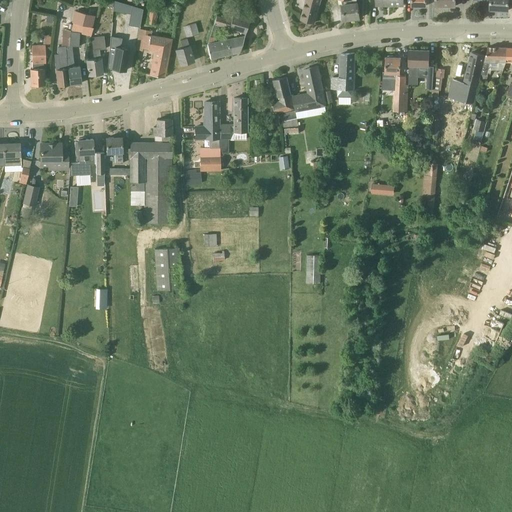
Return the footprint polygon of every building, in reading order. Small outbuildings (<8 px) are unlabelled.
[(320,0),(306,0),(302,20),(314,23),(320,0)] [(358,3),(357,0),(341,0),(345,20),(360,18),(358,3)] [(483,0),(483,1),(491,2),(490,9),(509,11),(509,0),(483,0)] [(140,27),(143,9),(132,6),(131,14),(128,25),(140,27)] [(162,10),(151,8),(148,24),(156,25),(158,15),(161,16),(162,10)] [(75,11),(72,23),(92,28),(95,15),(75,11)] [(219,24),(246,33),(250,21),(233,15),(232,19),(217,15),(207,45),(210,58),(240,51),(245,37),(228,41),(228,40),(213,43),(219,24)] [(69,33),(69,37),(68,46),(66,46),(66,49),(69,84),(82,83),(80,66),(75,67),(73,46),(79,47),(80,33),(90,36),(92,28),(72,23),(69,33)] [(196,23),(184,27),(187,37),(199,33),(196,23)] [(143,48),(155,50),(151,75),(164,77),(171,39),(151,36),(152,31),(146,30),(143,48)] [(62,36),(61,47),(58,47),(61,69),(56,70),(58,85),(69,84),(66,49),(66,46),(68,46),(69,37),(62,36)] [(103,73),(100,49),(106,49),(104,36),(92,38),(95,59),(87,60),(89,75),(103,73)] [(122,38),(111,36),(108,68),(113,69),(114,68),(125,70),(129,49),(120,47),(122,38)] [(181,40),(183,48),(176,50),(181,65),(194,61),(190,46),(187,38),(181,40)] [(32,46),(33,63),(33,69),(31,69),(32,85),(45,85),(44,68),(44,62),(46,62),(46,46),(32,46)] [(504,71),(507,62),(507,48),(488,47),(480,78),(487,80),(489,73),(491,73),(491,70),(504,71)] [(418,64),(429,64),(430,51),(410,50),(409,84),(418,85),(418,64)] [(472,52),(464,82),(453,80),(448,97),(450,98),(446,115),(452,117),(444,148),(450,149),(448,156),(457,158),(469,112),(470,112),(485,56),(472,52)] [(354,90),(355,53),(341,54),(340,77),(331,77),(331,89),(337,89),(337,97),(353,97),(353,90),(354,90)] [(385,81),(395,81),(393,111),(404,112),(406,76),(400,76),(401,57),(387,57),(385,81)] [(293,96),(297,111),(326,105),(318,66),(304,70),(309,93),(293,96)] [(435,68),(433,89),(440,90),(442,77),(444,77),(445,69),(435,68)] [(279,101),(273,103),(269,103),(272,114),(275,113),(294,109),(287,77),(274,80),(279,101)] [(234,98),(233,125),(220,125),(220,154),(229,154),(229,139),(245,139),(246,131),(247,132),(247,98),(234,98)] [(196,139),(211,139),(211,148),(214,148),(214,156),(201,156),(201,170),(220,169),(219,102),(205,102),(206,127),(196,127),(196,139)] [(299,126),(297,116),(296,111),(281,114),(283,128),(299,126)] [(421,215),(433,216),(437,176),(439,163),(435,163),(439,122),(438,114),(429,114),(421,215)] [(474,129),(476,129),(484,132),(487,121),(477,118),(474,129)] [(162,135),(162,142),(171,142),(171,134),(172,134),(172,119),(157,119),(157,127),(154,127),(154,135),(162,135)] [(413,122),(413,126),(415,129),(419,129),(422,126),(422,122),(420,119),(416,119),(413,122)] [(482,141),(484,132),(476,129),(473,139),(482,141)] [(116,153),(116,164),(123,163),(122,137),(107,138),(108,153),(116,153)] [(70,176),(91,174),(90,164),(88,164),(87,154),(94,153),(93,139),(78,140),(78,143),(75,143),(76,160),(80,160),(80,163),(71,163),(70,176)] [(131,157),(171,157),(173,157),(173,142),(171,142),(162,142),(131,142),(131,157)] [(4,143),(5,165),(5,172),(22,171),(20,178),(27,180),(30,168),(23,167),(21,167),(21,158),(20,143),(4,143)] [(40,154),(41,165),(61,165),(61,169),(69,169),(68,152),(62,152),(62,144),(42,144),(42,154),(40,154)] [(104,152),(96,152),(96,174),(105,174),(104,152)] [(281,170),(290,168),(288,156),(279,157),(281,170)] [(131,175),(131,182),(145,183),(145,157),(131,157),(131,175)] [(171,222),(171,157),(145,157),(145,183),(145,222),(171,222)] [(188,171),(189,183),(196,182),(195,171),(188,171)] [(39,187),(28,184),(23,203),(35,206),(39,187)] [(372,193),(395,194),(396,184),(373,184),(372,193)] [(77,207),(77,198),(70,197),(69,206),(77,207)] [(204,234),(204,246),(216,246),(216,234),(204,234)] [(157,290),(182,288),(179,247),(154,249),(157,290)] [(307,255),(306,284),(321,284),(322,255),(307,255)] [(96,289),(95,302),(107,302),(107,289),(96,289)]
